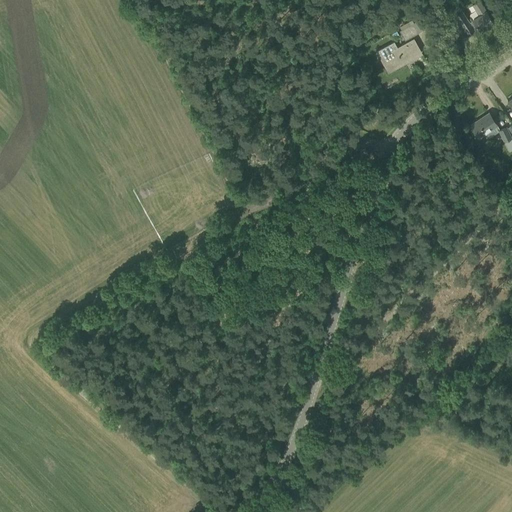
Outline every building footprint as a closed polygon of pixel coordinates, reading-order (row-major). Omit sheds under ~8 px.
[(452,6),(461,36),(476,26),(479,31),(494,22),(479,0),(478,0),(472,5),(478,15),(469,21),(457,2),(452,6)] [(399,30),(404,40),(424,29),(418,18),(413,21),(413,22),(399,30)] [(376,51),(380,58),(380,57),(388,72),(405,63),(402,59),(419,49),(413,39),(398,47),(394,41),(376,51)] [(470,125),(476,133),(479,138),(497,125),(489,113),(470,125)] [(498,130),(504,142),(511,138),(506,127),(498,130)]
